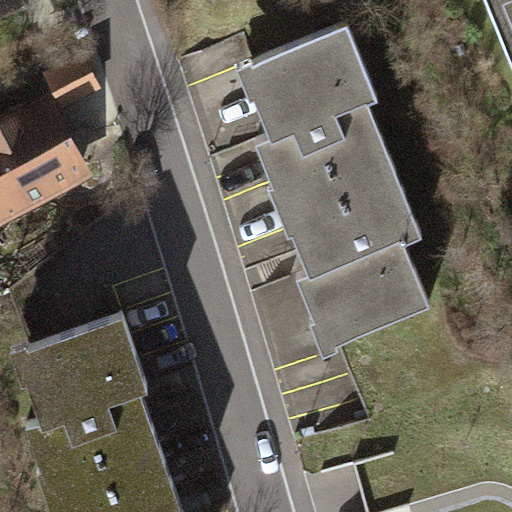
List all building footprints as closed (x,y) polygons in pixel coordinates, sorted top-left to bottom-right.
[(0,0),(0,9),(30,0),(0,0)] [(511,0),(500,0),(511,28),(511,0)] [(385,95),(356,22),(253,62),(283,136),(269,145),(319,270),(307,277),(337,349),(439,304),(414,238),(431,231),(378,101),(385,95)] [(59,96),(0,126),(0,227),(103,181),(59,96)] [(139,306),(27,345),(52,427),(37,432),(65,511),(199,511),(159,396),(169,392),(139,306)]
